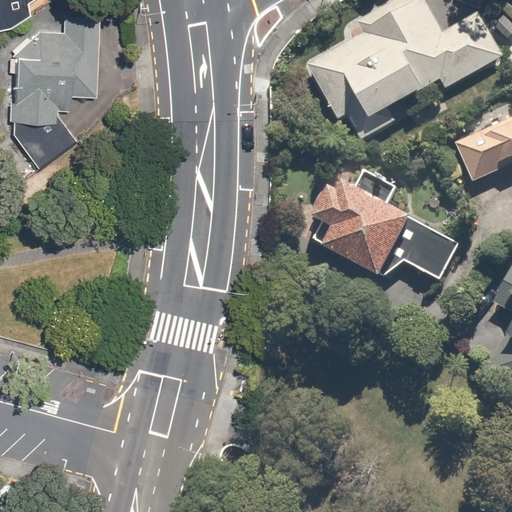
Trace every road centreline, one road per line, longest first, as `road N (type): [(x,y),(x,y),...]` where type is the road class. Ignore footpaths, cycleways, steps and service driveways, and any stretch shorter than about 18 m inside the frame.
road 1 (tertiary): [(156,443),(199,256),(206,183),(195,0)]
road 2 (residential): [(156,443),(0,402)]
